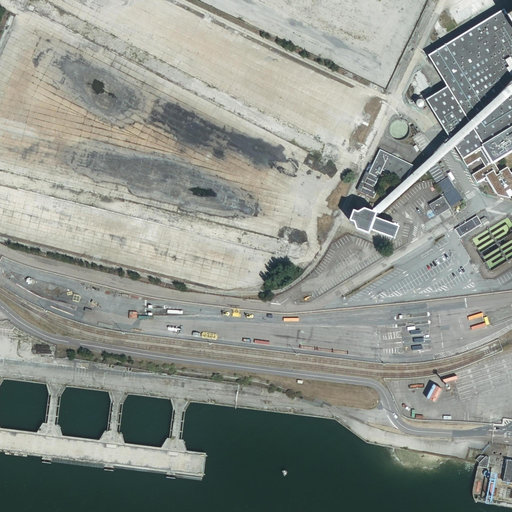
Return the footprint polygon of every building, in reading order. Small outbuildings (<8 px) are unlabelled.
[(511,25),(507,18),(503,11),(428,56),(447,88),(426,101),(450,141),(455,148),(462,160),(483,147),(493,163),(511,151),(511,25)] [(405,121),(403,120),(400,120),(397,120),(396,120),(394,120),(392,121),(390,124),(389,126),(387,130),(387,132),(388,134),(389,135),(389,137),(391,138),(392,139),(394,141),(396,141),(398,142),(400,142),(402,141),(403,140),(405,140),(406,138),(408,137),(409,135),(409,133),(410,130),(409,127),(408,125),(407,123),(405,121)] [(493,163),(483,147),(462,160),(466,167),(479,159),(485,168),(471,176),(476,184),(486,178),(497,197),(510,200),(506,193),(509,191),(511,195),(511,176),(510,174),(507,168),(499,173),(493,163)] [(412,166),(379,150),(373,165),(368,174),(360,192),(369,197),(381,171),(404,182),(412,166)] [(425,168),(435,183),(444,178),(434,162),(425,168)] [(449,175),(435,185),(438,189),(447,184),(451,182),(453,181),(449,175)] [(451,182),(447,184),(447,185),(450,190),(451,191),(455,188),(451,182)] [(447,185),(442,189),(445,193),(450,190),(447,185)] [(448,201),(459,194),(456,188),(455,188),(451,191),(444,195),(448,201)] [(463,199),(459,194),(448,201),(451,206),(463,199)] [(441,199),(430,206),(436,216),(448,208),(441,199)] [(356,213),(353,211),(349,221),(353,223),(356,230),(368,234),(370,230),(395,239),(399,227),(375,218),(377,214),(363,209),(356,213)] [(476,217),(466,224),(470,231),(480,224),(476,217)] [(511,223),(508,217),(471,239),(491,271),(511,257),(511,223)] [(466,224),(459,228),(463,235),(470,231),(466,224)] [(154,303),(144,303),(145,317),(154,317),(154,303)] [(487,468),(488,458),(479,456),(475,461),(478,463),(477,467),(487,468)] [(511,460),(506,460),(502,482),(511,483),(511,460)]
